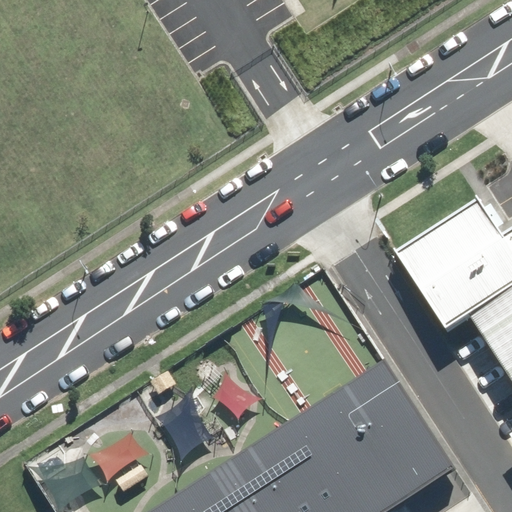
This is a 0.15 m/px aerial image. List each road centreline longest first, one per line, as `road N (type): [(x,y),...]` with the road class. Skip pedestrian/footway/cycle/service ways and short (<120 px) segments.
road 1 (tertiary): [(0,374),(301,169)]
road 2 (tertiary): [(301,169),(511,38)]
road 3 (unclassified): [(193,0),(301,169)]
